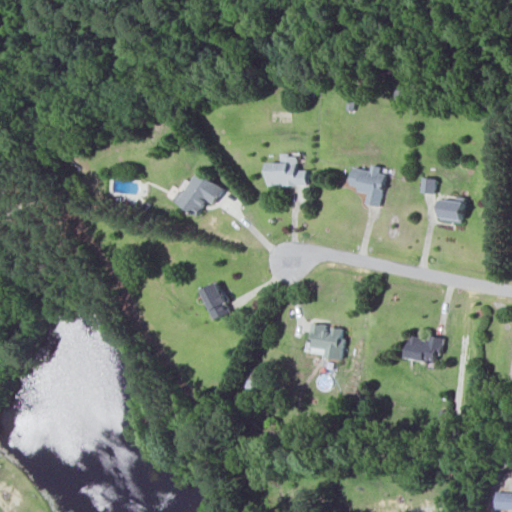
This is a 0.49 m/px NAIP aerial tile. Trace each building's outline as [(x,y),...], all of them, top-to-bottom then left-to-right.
[(269,161),(269,186),(308,186),(308,170),(299,170),(299,153),(282,154),(282,161),(269,161)] [(388,166),(373,163),(372,169),(355,166),(351,187),(369,190),(367,202),(381,205),(388,166)] [(210,200),(215,203),(226,187),(201,170),(179,201),(199,215),(210,200)] [(439,178),(424,176),(423,191),(437,192),(439,178)] [(468,196),(459,195),(459,199),(445,197),(442,219),(465,222),(468,196)] [(217,318),(232,312),(228,303),(229,302),(221,281),(204,287),(217,318)] [(312,354),(345,357),(346,336),(344,336),(344,328),(326,326),(326,323),(314,322),(312,354)] [(438,364),(446,337),(432,332),(430,339),(413,334),(407,355),(438,364)] [(511,491),(498,491),(497,508),(511,508),(511,491)]
